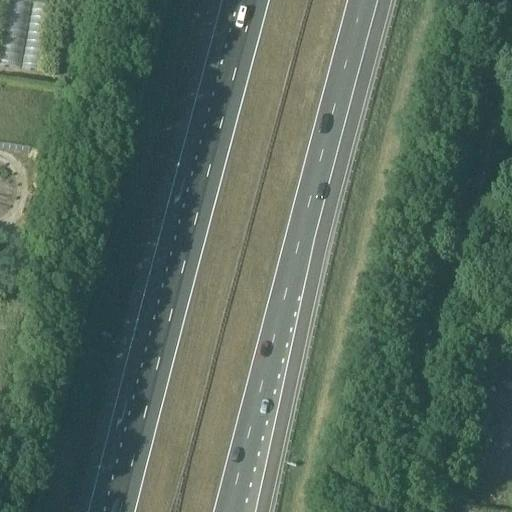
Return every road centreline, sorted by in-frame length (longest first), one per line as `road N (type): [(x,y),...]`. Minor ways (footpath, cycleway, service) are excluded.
road 1 (motorway): [(228,511),(363,0)]
road 2 (motorway): [(253,0),(119,511)]
